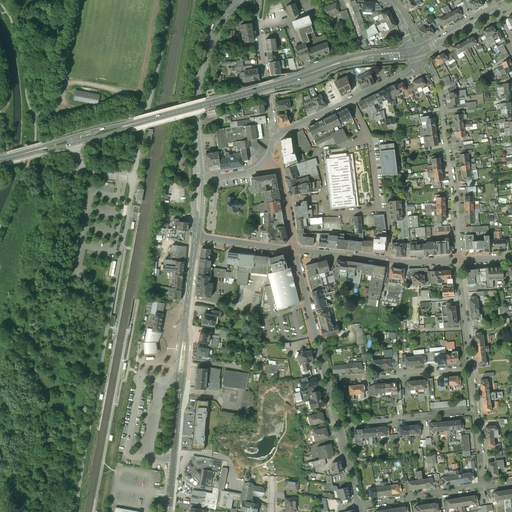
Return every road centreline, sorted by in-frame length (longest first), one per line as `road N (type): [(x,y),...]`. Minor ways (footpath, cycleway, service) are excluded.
road 1 (secondary): [(418,50),(348,60),(0,159)]
road 2 (track): [(75,511),(133,179)]
road 3 (residential): [(469,368),(339,379),(350,423),(474,412)]
road 4 (secondary): [(195,236),(167,511)]
road 5 (residential): [(293,250),(359,507)]
road 6 (residential): [(416,64),(430,68),(441,94),(456,260)]
road 7 (track): [(27,166),(34,124),(23,56),(0,3)]
road 8 (residential): [(293,250),(456,260)]
road 9 (secondary): [(197,145),(196,93),(207,53),(227,16),(248,0)]
road 10 (residential): [(258,0),(272,136)]
road 11 (residential): [(483,486),(359,507)]
road 12 (track): [(32,114),(59,109),(73,82),(132,95)]
